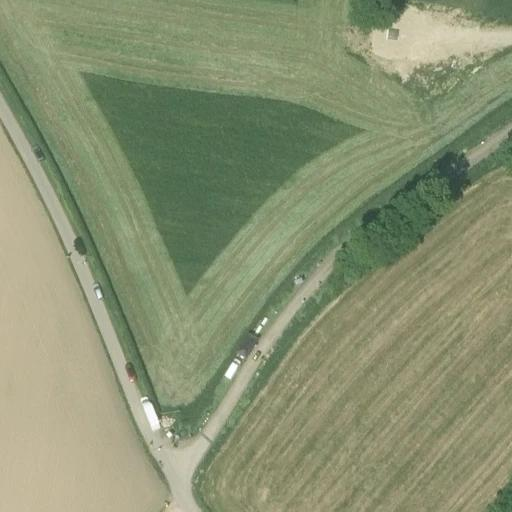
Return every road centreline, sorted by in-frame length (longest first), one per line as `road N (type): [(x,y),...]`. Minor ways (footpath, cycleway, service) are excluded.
road 1 (unclassified): [(511,130),(316,280),(262,345),(201,444),(169,471)]
road 2 (unclassified): [(169,471),(51,203),(0,108)]
road 3 (track): [(511,35),(392,24)]
